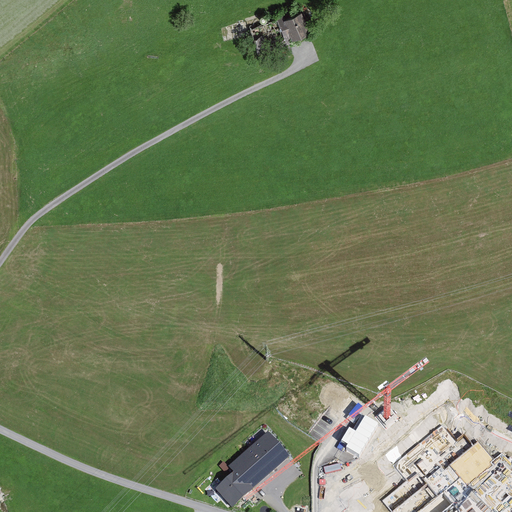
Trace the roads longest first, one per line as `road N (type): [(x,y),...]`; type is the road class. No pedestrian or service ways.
road 1 (track): [(315,45),(289,76),(139,151),(61,201),(0,270)]
road 2 (unclassified): [(216,511),(0,433)]
